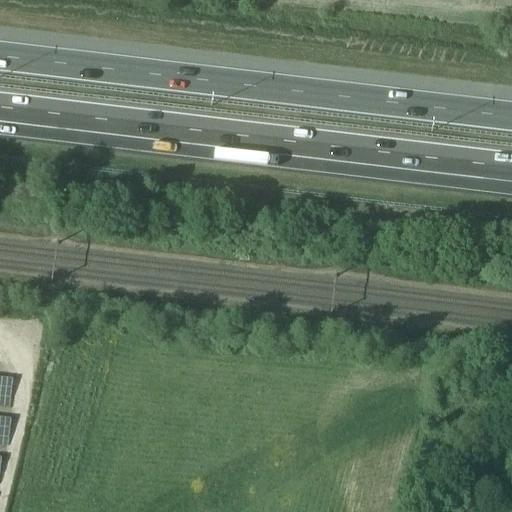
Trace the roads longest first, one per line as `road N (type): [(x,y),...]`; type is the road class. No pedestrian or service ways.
road 1 (motorway): [(511,116),(0,56)]
road 2 (motorway): [(0,107),(511,167)]
